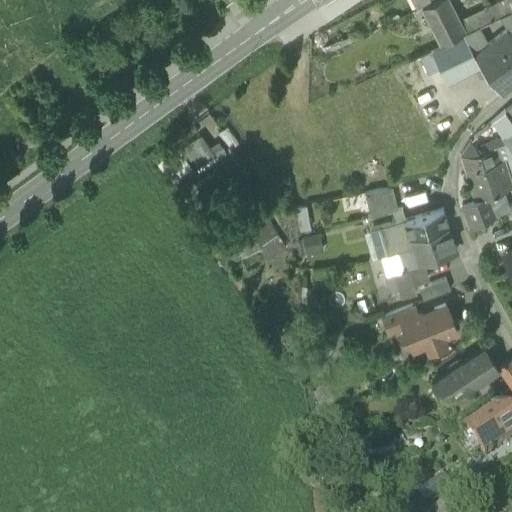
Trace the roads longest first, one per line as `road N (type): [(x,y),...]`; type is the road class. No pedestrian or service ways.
road 1 (tertiary): [(304,0),(0,219)]
road 2 (residential): [(511,96),(474,125),(451,162),(454,208),(511,333)]
